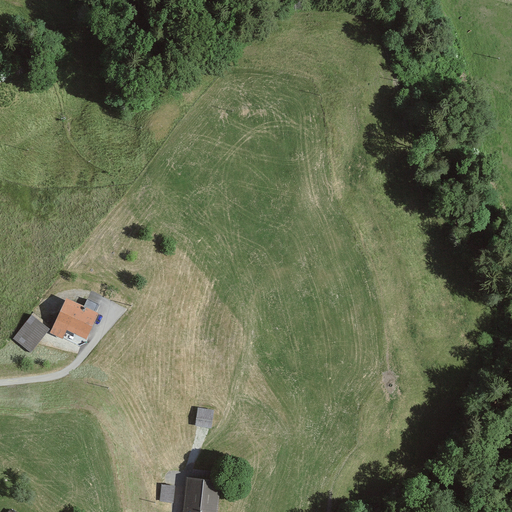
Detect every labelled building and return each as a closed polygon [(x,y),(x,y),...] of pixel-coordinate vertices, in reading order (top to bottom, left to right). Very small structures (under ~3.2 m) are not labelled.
[(67,331),(86,340),(98,314),(66,300),(50,335),(63,340),(67,331)] [(14,341),(31,354),(49,331),(32,317),(14,341)] [(195,428),(210,430),(213,412),(198,410),(195,428)] [(186,480),(183,511),(216,511),(220,482),(213,481),(214,474),(191,472),(190,480),(186,480)] [(160,503),(170,504),(172,488),(161,487),(160,503)]
